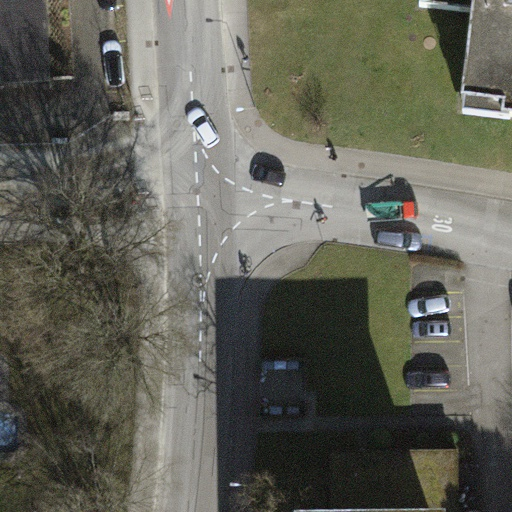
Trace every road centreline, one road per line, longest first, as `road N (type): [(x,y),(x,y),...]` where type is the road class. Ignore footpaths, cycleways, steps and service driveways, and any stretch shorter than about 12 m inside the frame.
road 1 (residential): [(200,205),(294,202),(511,243)]
road 2 (residential): [(191,511),(202,363),(200,205)]
road 3 (residential): [(200,205),(190,0)]
